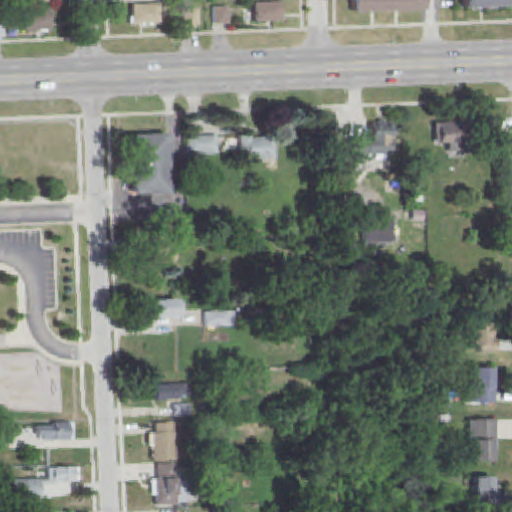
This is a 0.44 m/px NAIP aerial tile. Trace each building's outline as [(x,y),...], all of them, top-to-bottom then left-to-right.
[(421,0),(350,0),(351,14),(422,10),(421,0)] [(511,0),(462,0),(462,8),(511,6),(511,0)] [(252,3),(278,2),(279,21),(253,22),(252,3)] [(158,5),(130,5),(130,25),(158,25),(158,5)] [(211,8),(226,7),(227,25),(212,25),(211,8)] [(182,9),(196,9),(197,26),(182,27),(182,9)] [(23,12),(49,12),(49,31),(23,31),(23,12)] [(345,139),(345,157),(390,157),(391,122),(369,121),(369,139),(345,139)] [(445,152),(464,152),(464,123),(432,123),(432,144),(445,144),(445,152)] [(129,135),(164,134),(166,193),(131,194),(129,135)] [(215,137),(187,137),(187,155),(215,155),(215,137)] [(238,137),(238,160),(272,160),(272,137),(238,137)] [(360,221),(389,220),(390,242),(361,243),(360,221)] [(147,265),(170,265),(170,245),(147,245),(147,265)] [(144,319),(180,319),(180,302),(144,302),(144,319)] [(234,312),(202,312),(202,328),(234,328),(234,312)] [(468,323),(486,323),(486,337),(494,337),(494,354),(477,354),(477,346),(468,346),(468,323)] [(468,369),(489,368),(489,380),(492,380),(492,403),(465,404),(465,389),(468,389),(468,369)] [(154,385),(154,400),(186,400),(186,385),(154,385)] [(174,417),(187,412),(184,404),(171,409),(174,417)] [(466,420),(493,419),(494,451),(489,451),(490,461),(467,462),(466,420)] [(52,423),(67,423),(67,441),(39,441),(39,437),(35,437),(35,427),(52,426),(52,423)] [(170,423),(172,460),(151,461),(149,434),(153,433),(153,424),(170,423)] [(0,427),(9,427),(10,446),(0,446),(0,427)] [(182,506),(182,483),(173,483),(172,464),(151,464),(152,506),(182,506)] [(46,469),(73,468),(73,482),(52,483),(52,485),(39,486),(39,500),(13,501),(12,481),(47,480),(46,469)] [(471,478),(489,477),(489,500),(471,501),(471,478)]
